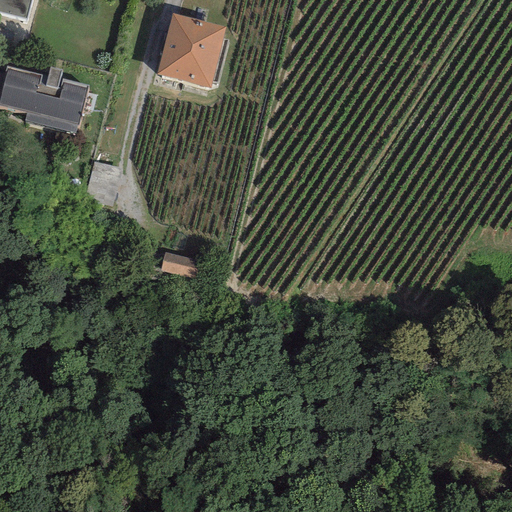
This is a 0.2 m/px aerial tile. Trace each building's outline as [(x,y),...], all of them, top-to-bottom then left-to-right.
[(31,0),(0,0),(0,13),(26,20),(31,0)] [(225,24),(171,10),(155,71),(209,85),(225,24)] [(41,75),(5,66),(4,72),(6,72),(0,94),(0,105),(26,112),(24,121),(75,134),(87,85),(59,78),(61,71),(49,68),(45,85),(39,83),(41,75)] [(119,168),(91,162),(83,204),(111,209),(119,168)] [(204,263),(164,253),(160,271),(200,280),(204,263)]
